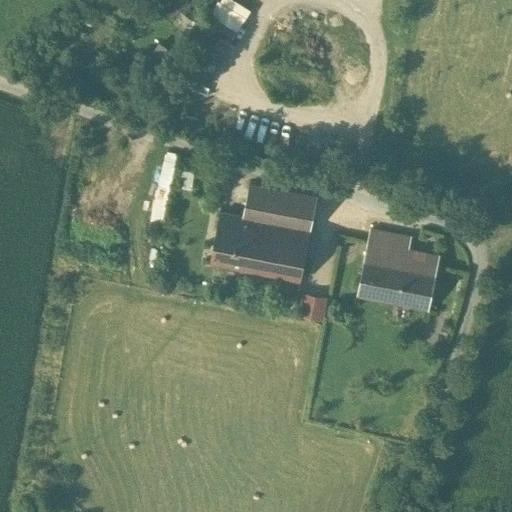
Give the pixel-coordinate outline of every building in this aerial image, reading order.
[(240,0),(219,0),(211,11),(237,31),(253,9),(240,0)] [(145,64),(119,52),(113,67),(138,79),(145,64)] [(173,179),(178,151),(168,149),(162,177),(173,179)] [(319,193),(252,180),(245,214),(252,216),(312,228),(319,193)] [(245,214),(221,210),(212,260),(243,266),(252,216),(245,214)] [(312,228),(252,216),(243,266),(302,277),(312,228)] [(442,242),(373,228),(368,251),(437,265),(442,242)] [(437,265),(368,251),(360,293),(429,307),(437,265)] [(297,311),(325,317),(330,293),(302,287),(297,311)]
